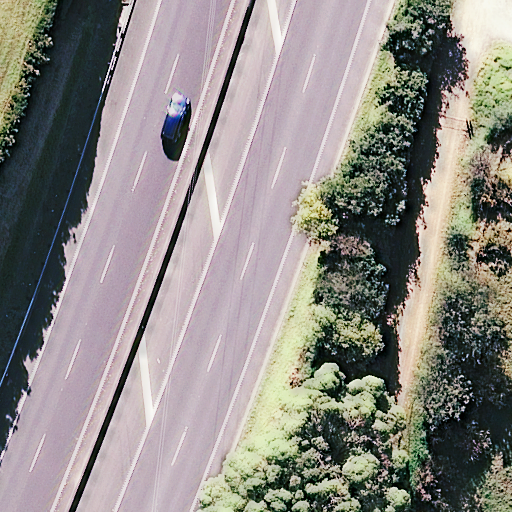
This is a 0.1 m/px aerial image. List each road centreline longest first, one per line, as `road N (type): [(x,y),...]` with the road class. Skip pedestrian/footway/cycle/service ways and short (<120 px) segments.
road 1 (trunk): [(6,511),(51,406),(192,0)]
road 2 (trunk): [(340,0),(231,329),(160,511)]
